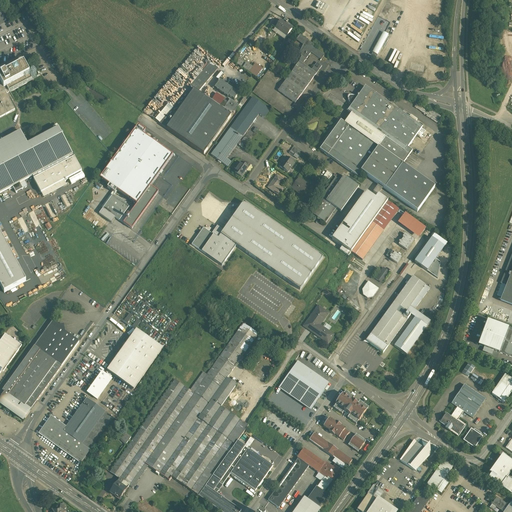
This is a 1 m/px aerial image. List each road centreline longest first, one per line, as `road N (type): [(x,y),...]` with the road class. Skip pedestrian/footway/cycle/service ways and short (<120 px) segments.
road 1 (residential): [(15,454),(210,167)]
road 2 (secondary): [(461,107),(464,264),(440,351),(418,390)]
road 3 (residential): [(345,375),(299,342),(292,327),(333,254),(244,190)]
road 4 (tertiary): [(424,96),(273,0)]
road 5 (residential): [(345,375),(247,511)]
road 6 (residential): [(244,190),(331,67)]
road 7 (residential): [(511,411),(472,461),(420,427)]
